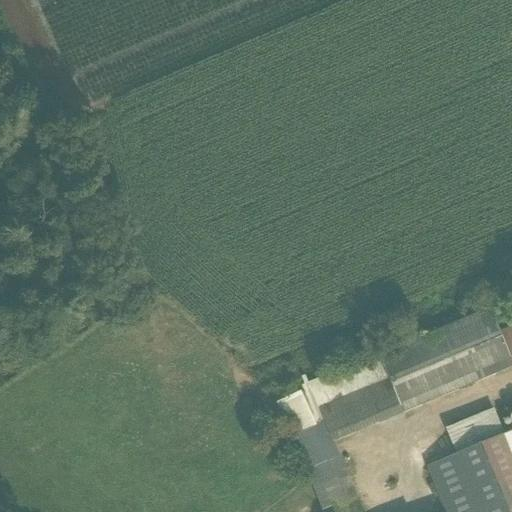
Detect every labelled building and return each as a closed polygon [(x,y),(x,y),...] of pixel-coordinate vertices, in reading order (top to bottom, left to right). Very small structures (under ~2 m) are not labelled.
[(490,310),(379,358),(390,382),(388,382),(402,415),(511,367),(511,362),(500,334),(490,310)] [(511,328),(500,334),(511,362),(511,328)] [(388,382),(320,411),(334,444),(402,415),(388,382)] [(511,511),(511,432),(427,468),(444,511),(511,511)] [(314,491),(324,487),(323,486),(348,476),(340,458),(306,473),(314,491)] [(363,511),(348,476),(323,486),(324,487),(333,509),(334,511),(363,511)] [(324,487),(314,491),(323,511),(326,511),(333,509),(324,487)]
